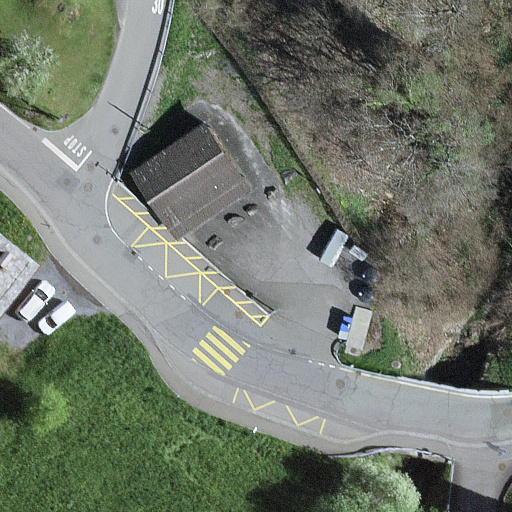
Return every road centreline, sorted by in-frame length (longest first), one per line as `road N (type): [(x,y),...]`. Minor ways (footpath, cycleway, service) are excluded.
road 1 (tertiary): [(59,194),(128,277),(221,350),(322,391),(492,422)]
road 2 (residential): [(59,194),(118,109),(148,0)]
